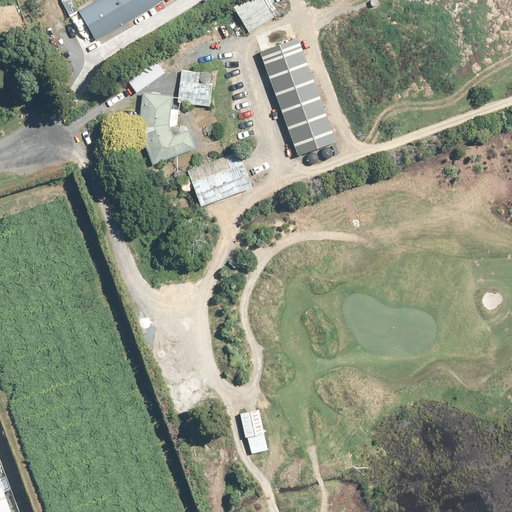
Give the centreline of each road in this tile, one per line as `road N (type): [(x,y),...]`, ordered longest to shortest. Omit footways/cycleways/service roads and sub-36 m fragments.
road 1 (track): [(277,191),(243,58),(254,37),(288,24),(313,31),(360,160)]
road 2 (track): [(250,405),(212,369),(206,333),(205,303),(232,218),(245,202),(364,158)]
road 3 (track): [(49,138),(77,162),(145,292),(208,291)]
